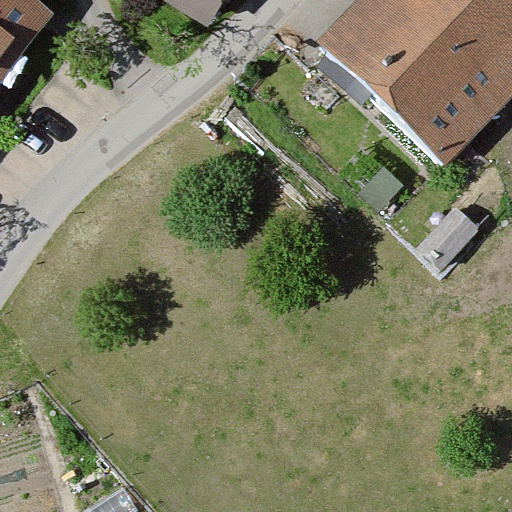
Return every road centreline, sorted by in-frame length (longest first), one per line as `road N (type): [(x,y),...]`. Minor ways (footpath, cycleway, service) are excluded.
road 1 (residential): [(0,265),(19,235),(169,95)]
road 2 (residential): [(274,0),(169,95)]
road 3 (residential): [(95,0),(169,95)]
